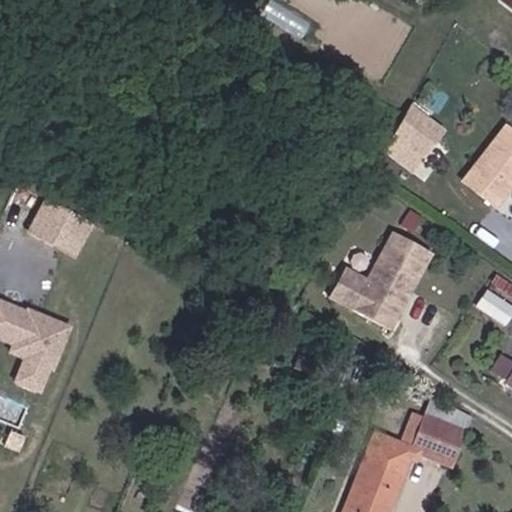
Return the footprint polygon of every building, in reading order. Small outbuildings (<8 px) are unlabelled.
[(408,107),(392,135),(423,155),(440,129),(408,107)] [(462,182),(495,207),(511,184),(511,133),(505,128),(462,182)] [(413,169),(423,155),(392,135),(384,149),(413,169)] [(21,231),(71,256),(85,229),(35,204),(21,231)] [(328,297),(388,330),(430,254),(392,233),(365,281),(344,269),(328,297)] [(450,289),(458,295),(469,280),(460,274),(450,289)] [(490,282),(511,296),(511,286),(495,275),(490,282)] [(473,305),(483,290),(469,280),(458,295),(473,305)] [(511,313),(511,309),(483,290),(473,305),(504,326),(511,313)] [(41,391),(67,321),(0,295),(0,342),(18,350),(7,379),(41,391)] [(501,375),(510,359),(497,351),(488,368),(501,375)] [(0,415),(21,425),(33,401),(0,385),(0,415)] [(386,511),(408,460),(413,462),(417,454),(447,468),(468,418),(432,399),(424,416),(414,411),(398,446),(373,435),(341,511),(386,511)] [(134,500),(141,503),(145,495),(137,492),(134,500)]
